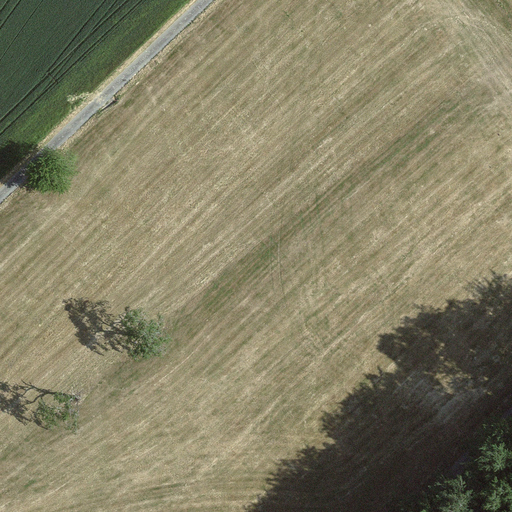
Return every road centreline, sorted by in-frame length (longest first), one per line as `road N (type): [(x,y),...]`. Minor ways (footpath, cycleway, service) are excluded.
road 1 (track): [(209,0),(0,198)]
road 2 (unclassified): [(423,511),(511,429)]
